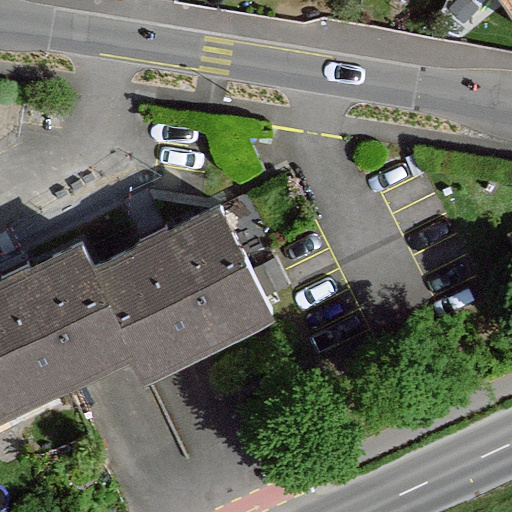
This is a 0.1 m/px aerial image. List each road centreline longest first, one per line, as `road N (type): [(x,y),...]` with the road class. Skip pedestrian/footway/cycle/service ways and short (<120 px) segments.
road 1 (unclassified): [(511,105),(0,21)]
road 2 (secondary): [(511,446),(371,511)]
